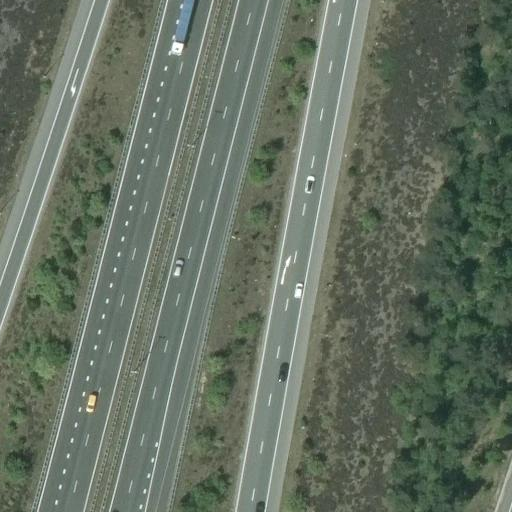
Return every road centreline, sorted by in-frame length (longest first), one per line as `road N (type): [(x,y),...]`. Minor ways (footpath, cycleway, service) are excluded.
road 1 (motorway): [(197,0),(68,511)]
road 2 (motorway): [(134,511),(261,0)]
road 3 (motorway): [(253,511),(347,0)]
road 4 (motorway): [(95,0),(0,292)]
